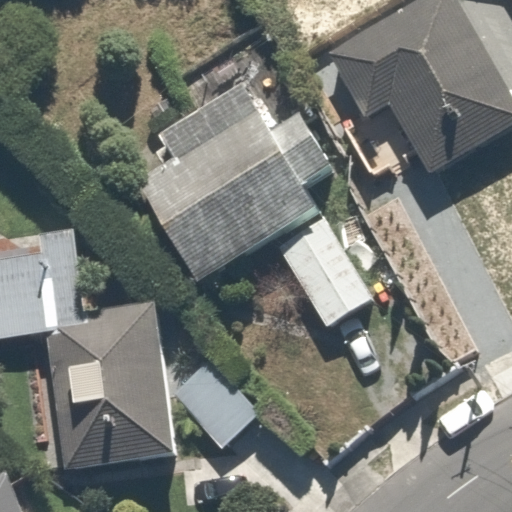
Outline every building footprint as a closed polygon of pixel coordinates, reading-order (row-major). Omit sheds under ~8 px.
[(511,81),(466,0),(443,0),(339,58),(380,132),(400,121),(439,190),(511,149),(511,81)] [(265,139),(237,96),(167,144),(181,164),(130,199),(197,298),(270,249),(332,341),(380,308),(310,205),(343,182),(299,116),(265,139)] [(89,264),(0,269),(0,360),(58,357),(64,467),(167,461),(159,314),(92,318),(89,264)] [(210,372),(176,397),(216,452),(251,426),(210,372)] [(0,511),(20,511),(9,483),(0,486),(0,511)]
